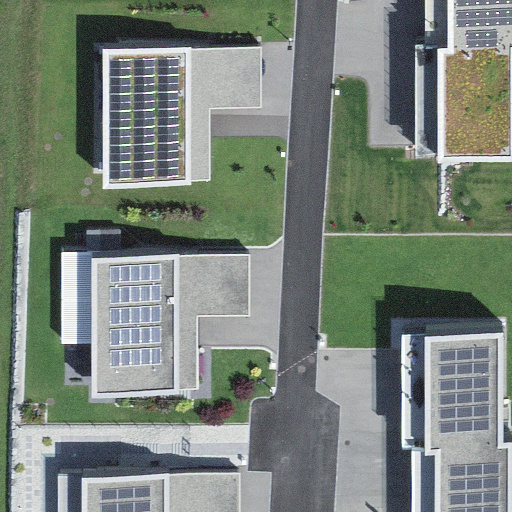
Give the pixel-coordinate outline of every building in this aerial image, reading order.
[(511,0),(417,0),(418,27),(404,31),(407,155),(511,152),(511,0)] [(261,37),(98,42),(102,181),(210,178),(208,107),(263,105),(261,37)] [(259,252),(96,257),(101,396),(208,393),(206,322),(261,320),(259,252)] [(503,334),(399,335),(400,447),(410,447),(410,511),(511,511),(511,442),(504,442),(503,334)] [(233,511),(232,469),(69,474),(70,511),(233,511)]
